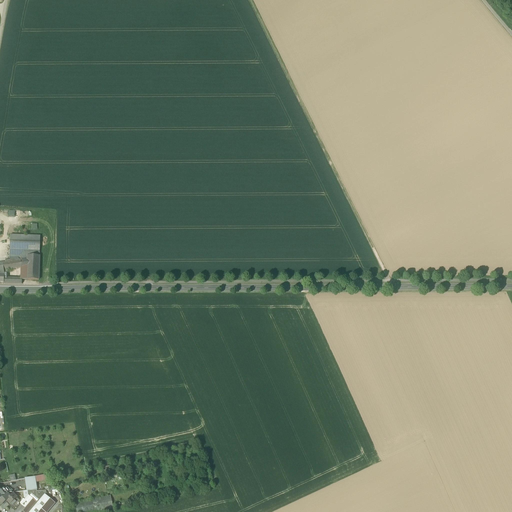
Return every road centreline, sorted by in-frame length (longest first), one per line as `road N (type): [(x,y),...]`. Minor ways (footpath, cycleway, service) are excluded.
road 1 (tertiary): [(0,289),(511,286)]
road 2 (track): [(388,287),(250,0)]
